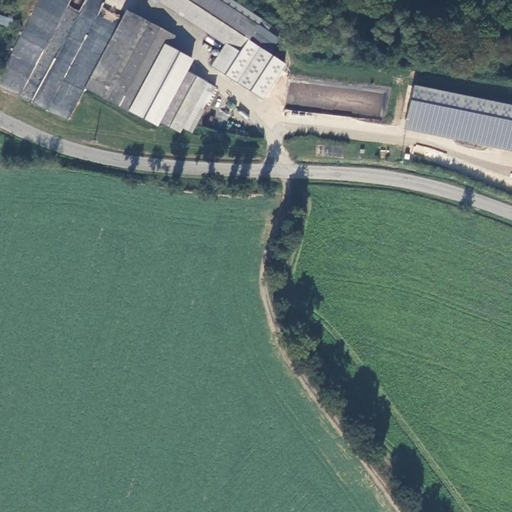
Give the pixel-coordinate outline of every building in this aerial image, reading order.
[(254,21),(221,0),(161,0),(236,49),(254,21)] [(114,88),(146,21),(125,11),(92,78),(114,88)] [(0,24),(9,27),(12,18),(0,14),(0,24)] [(171,33),(146,21),(114,88),(138,100),(171,33)] [(511,104),(413,85),(404,130),(511,150),(511,104)]
